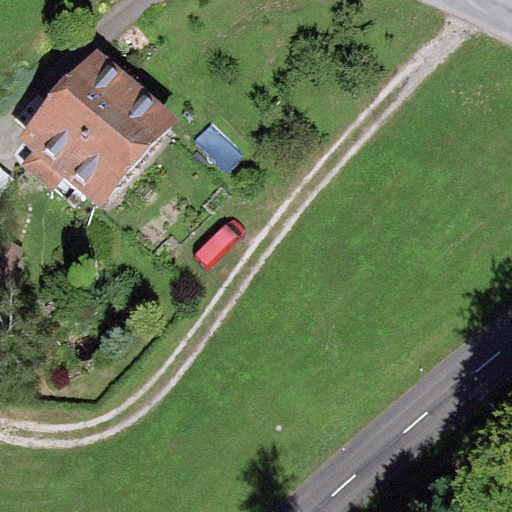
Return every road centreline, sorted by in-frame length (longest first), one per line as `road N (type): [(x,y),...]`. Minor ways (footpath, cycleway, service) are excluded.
road 1 (track): [(0,431),(44,444),(103,436),(145,398),(342,147),(475,1)]
road 2 (tertiary): [(318,511),(511,346)]
